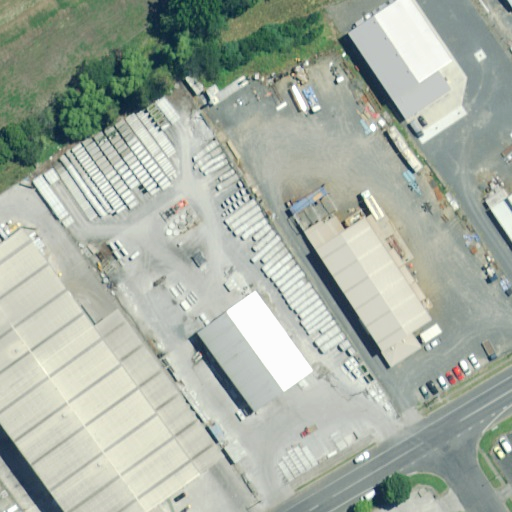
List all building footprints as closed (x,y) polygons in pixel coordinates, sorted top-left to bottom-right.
[(511,9),(511,0),(496,0),(505,14),(511,9)] [(339,55),(318,64),(322,74),(343,64),(339,55)] [(216,107),(208,94),(224,85),(216,70),(191,85),(200,99),(207,112),(216,107)] [(511,188),(480,208),(511,260),(511,188)] [(429,316),(361,219),(308,255),(387,368),(420,345),(409,330),(429,316)] [(19,226),(0,239),(0,422),(66,511),(140,511),(225,450),(119,309),(95,327),(19,226)] [(313,374),(252,287),(191,330),(251,416),(313,374)] [(248,455),(237,440),(225,448),(236,463),(248,455)]
